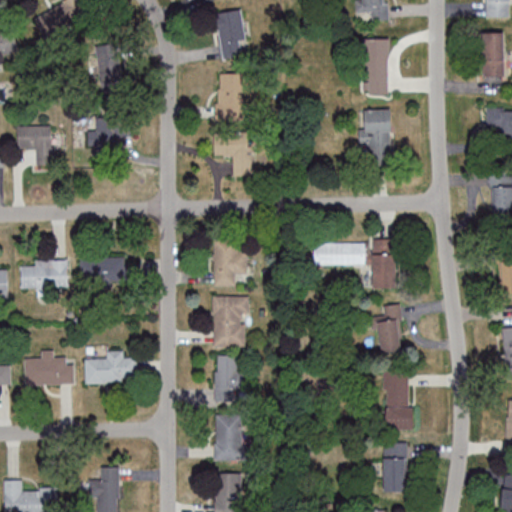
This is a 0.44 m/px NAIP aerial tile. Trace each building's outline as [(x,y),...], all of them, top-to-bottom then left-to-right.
[(356,0),(357,12),(372,11),(372,20),(388,20),(386,0),(356,0)] [(487,0),(488,16),(511,16),(510,0),(487,0)] [(43,37),(83,22),(75,1),(35,16),(43,37)] [(216,12),(223,58),(248,55),(241,9),(216,12)] [(506,75),(506,31),(485,31),(485,75),(506,75)] [(389,93),(389,38),(364,38),(364,93),(389,93)] [(97,45),(101,86),(123,84),(119,43),(97,45)] [(244,72),(217,72),(217,119),(244,119),(244,72)] [(511,108),(488,108),(488,129),(502,129),(502,146),(511,145),(511,108)] [(392,109),(365,109),(365,129),(360,129),(360,143),(368,143),(368,153),(392,153),(392,109)] [(90,129),(90,141),(133,140),(133,117),(97,117),(97,129),(90,129)] [(18,126),(18,149),(37,149),(37,163),(52,163),(52,126),(18,126)] [(234,156),(234,175),(250,176),(250,132),(215,131),(215,156),(234,156)] [(511,173),(492,174),(492,216),(511,215),(511,173)] [(238,238),(215,238),(214,284),(236,285),(236,273),(247,273),(247,251),(237,251),(238,238)] [(396,288),(396,238),(373,238),(373,288),(396,288)] [(366,242),(315,242),(315,264),(366,264),(366,242)] [(82,256),(81,286),(125,287),(125,257),(82,256)] [(511,260),(502,260),(502,292),(511,292),(511,260)] [(22,288),(69,288),(69,261),(22,261),(22,288)] [(214,347),(248,347),(248,295),(214,295),(214,347)] [(380,327),(381,352),(403,351),(402,304),(383,304),(384,316),(371,316),(372,327),(380,327)] [(86,359),(86,382),(138,381),(137,358),(125,358),(125,350),(107,350),(107,358),(86,359)] [(26,384),(75,384),(75,360),(53,360),(53,351),(43,351),(43,358),(26,358),(26,384)] [(216,400),(243,400),(243,354),(216,354),(216,400)] [(411,429),(411,371),(385,371),(385,429),(411,429)] [(243,413),(216,413),(216,460),(243,460),(243,413)] [(384,491),(407,491),(407,441),(384,441),(384,491)] [(119,466),(101,466),(101,479),(90,479),(90,498),(98,498),(98,511),(119,511),(119,466)] [(215,473),(214,511),(244,511),(244,473),(215,473)] [(511,511),(511,474),(503,474),(503,511),(511,511)] [(5,511),(58,511),(59,488),(23,488),(23,479),(5,479),(5,511)]
